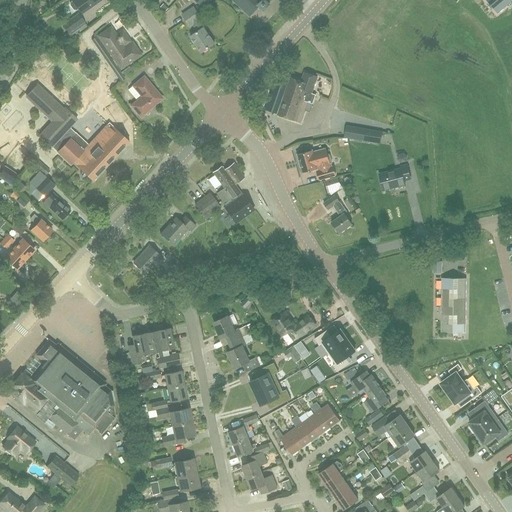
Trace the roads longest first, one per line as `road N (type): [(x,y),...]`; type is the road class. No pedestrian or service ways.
road 1 (residential): [(311,494),(236,507),(188,312),(171,304),(118,315),(69,275)]
road 2 (tertiary): [(470,476),(322,262)]
road 3 (tertiary): [(69,275),(221,113)]
road 4 (tertiary): [(322,262),(266,159),(221,113)]
road 5 (residential): [(322,262),(494,220)]
road 6 (tertiary): [(221,113),(324,0)]
road 7 (unknown): [(322,262),(192,298),(186,310)]
road 8 (tertiary): [(221,113),(133,0)]
